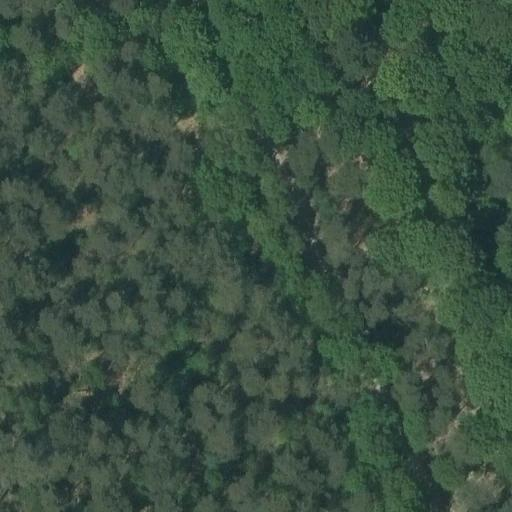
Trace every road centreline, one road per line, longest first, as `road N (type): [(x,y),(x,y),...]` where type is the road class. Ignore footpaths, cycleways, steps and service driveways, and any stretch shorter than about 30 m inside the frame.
road 1 (track): [(432,511),(203,2)]
road 2 (track): [(286,0),(511,496)]
road 3 (track): [(203,2),(0,77)]
road 4 (track): [(203,2),(294,17),(329,0)]
